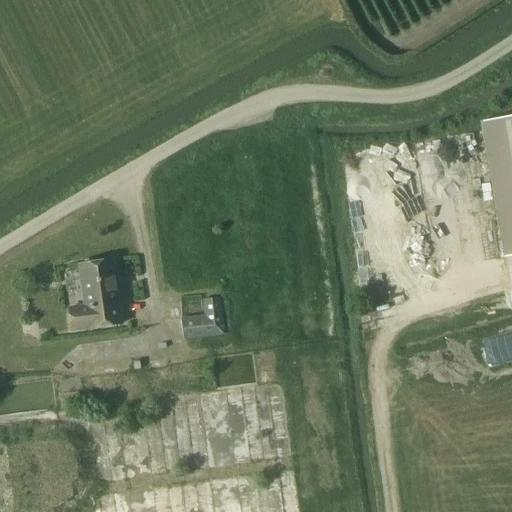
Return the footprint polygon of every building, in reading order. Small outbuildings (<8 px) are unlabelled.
[(511,116),(481,122),(504,258),(511,256),(511,116)] [(114,261),(80,265),(85,307),(69,309),(72,331),(122,324),(114,261)] [(68,268),(68,305),(80,305),(80,268),(68,268)] [(203,302),(205,317),(181,319),(184,341),(225,336),(221,300),(203,302)] [(511,331),(485,338),(491,363),(511,358),(511,331)]
